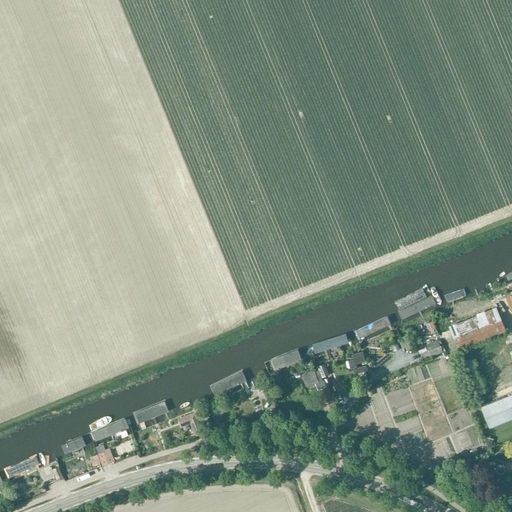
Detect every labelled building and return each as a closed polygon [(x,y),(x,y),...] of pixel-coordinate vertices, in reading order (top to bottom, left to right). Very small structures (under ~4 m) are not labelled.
[(400,325),(434,310),(427,294),(393,308),(400,325)] [(449,327),(459,350),(506,331),(496,308),(449,327)] [(356,344),(396,326),(388,310),(349,329),(356,344)] [(429,331),(435,329),(432,322),(426,324),(429,331)] [(312,358),(354,344),(349,329),(307,343),(312,358)] [(408,335),(399,338),(403,349),(411,346),(408,335)] [(393,349),(394,351),(399,349),(395,338),(389,340),(390,342),(388,343),(391,350),(393,349)] [(426,345),(431,357),(442,352),(438,341),(426,345)] [(265,374),(304,358),(299,345),(260,361),(265,374)] [(356,364),(362,363),(360,352),(354,353),(356,364)] [(511,359),(486,369),(495,394),(511,387),(511,359)] [(464,364),(478,396),(485,392),(472,360),(464,364)] [(327,386),(327,385),(322,380),(321,377),(329,374),(324,363),(317,365),(318,371),(315,372),(314,370),(308,372),(301,374),(305,387),(312,384),(315,384),(318,391),(317,391),(323,403),(334,398),(328,386),(327,386)] [(209,401),(249,382),(241,366),(202,386),(209,401)] [(262,387),(265,399),(273,397),(269,384),(262,387)] [(245,389),(248,399),(259,396),(256,386),(245,389)] [(511,395),(483,408),(490,426),(511,417),(511,395)] [(134,431),(174,416),(166,396),(126,411),(134,431)] [(91,448),(134,431),(126,411),(83,428),(91,448)] [(191,423),(196,436),(202,433),(195,413),(179,419),(181,426),(191,423)] [(59,460),(91,448),(83,428),(51,440),(59,460)] [(460,430),(454,432),(463,456),(468,454),(460,430)] [(97,454),(88,457),(92,467),(100,464),(102,466),(114,461),(110,452),(112,451),(110,447),(104,449),(102,445),(95,448),(97,454)] [(8,481),(42,466),(35,451),(1,466),(8,481)] [(54,474),(52,470),(50,465),(43,468),(47,477),(54,474)] [(0,484),(8,481),(1,466),(0,466),(0,484)] [(57,481),(63,479),(58,468),(52,470),(54,474),(57,481)] [(57,489),(54,480),(38,485),(41,494),(57,489)]
